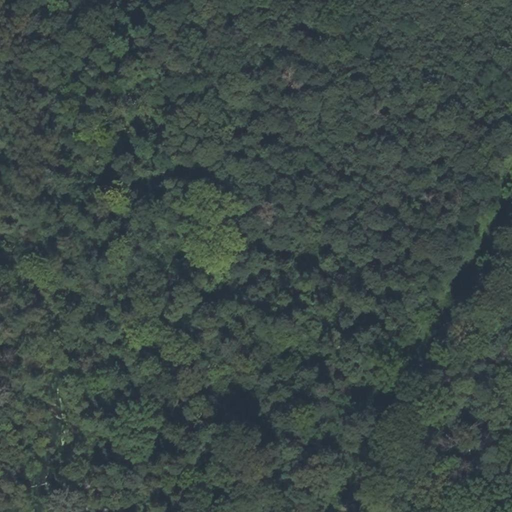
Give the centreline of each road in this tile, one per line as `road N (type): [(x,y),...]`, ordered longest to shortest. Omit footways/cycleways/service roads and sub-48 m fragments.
road 1 (unknown): [(317,511),(511,161)]
road 2 (track): [(342,511),(511,199)]
